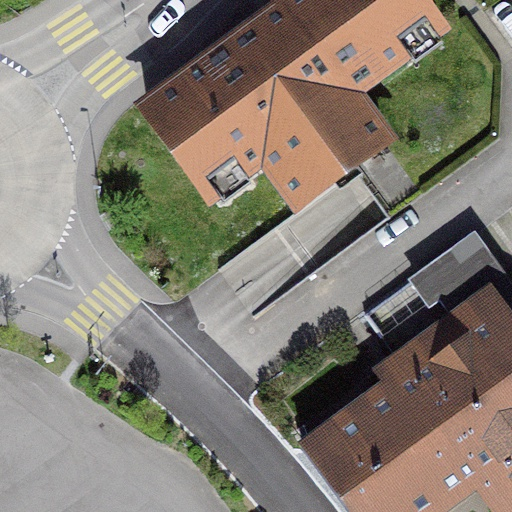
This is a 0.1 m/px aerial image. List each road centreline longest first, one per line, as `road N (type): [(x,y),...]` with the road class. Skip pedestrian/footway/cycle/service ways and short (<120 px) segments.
road 1 (residential): [(17,232),(262,459),(301,511)]
road 2 (secondary): [(6,112),(157,0)]
road 3 (secondary): [(17,232),(34,183),(22,133),(6,112)]
